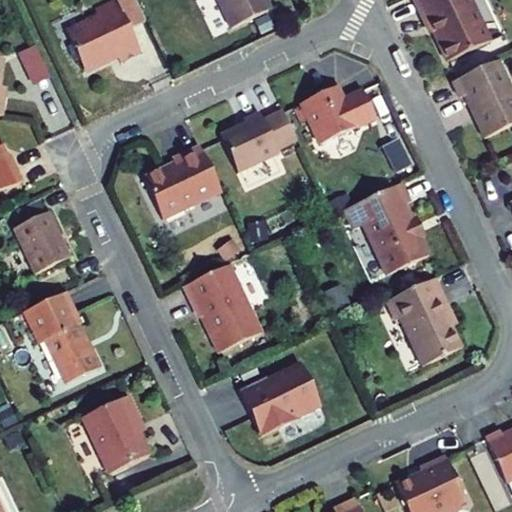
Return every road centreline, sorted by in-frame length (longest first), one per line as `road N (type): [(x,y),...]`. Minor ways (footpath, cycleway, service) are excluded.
road 1 (residential): [(239,501),(91,189),(86,152),(100,135),(369,7)]
road 2 (residential): [(369,7),(511,312)]
road 3 (residential): [(511,350),(490,379),(239,501)]
